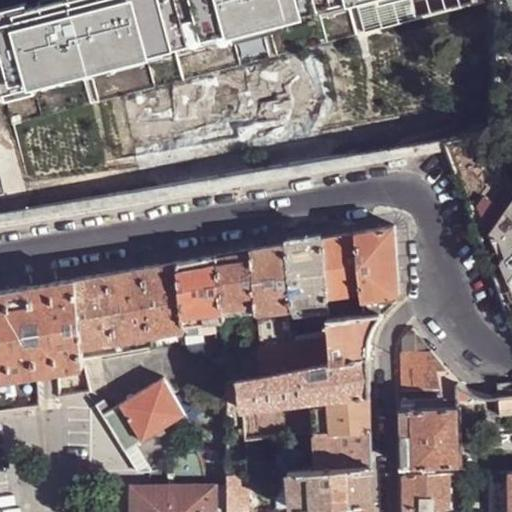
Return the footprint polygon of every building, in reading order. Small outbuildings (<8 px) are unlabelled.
[(53,0),(0,14),(0,70),(7,100),(350,13),(356,35),(486,4),(485,0),(53,0)] [(182,194),(237,185),(235,172),(180,180),(182,194)] [(500,200),(509,206),(511,201),(511,190),(508,187),(500,200)] [(491,232),(509,282),(511,277),(511,201),(509,206),(491,232)] [(373,229),(358,232),(364,293),(365,301),(401,295),(397,226),(390,227),(373,229)] [(324,237),(329,297),(364,293),(358,232),(338,235),(324,237)] [(303,241),(289,243),(295,310),(329,305),(329,297),(324,237),(303,241)] [(269,247),(255,249),(259,304),(260,312),(295,310),(289,243),(269,247)] [(234,252),(220,255),(224,308),(259,304),(255,249),(234,252)] [(197,258),(180,261),(186,323),(200,323),(214,321),(226,320),(224,308),(220,255),(197,258)] [(159,265),(145,267),(152,336),(186,331),(186,323),(180,261),(159,265)] [(124,270),(111,272),(117,342),(152,336),(145,267),(124,270)] [(90,276),(77,279),(82,347),(117,342),(111,272),(90,276)] [(63,281),(53,282),(58,370),(83,366),(82,347),(77,279),(63,281)] [(49,371),(58,370),(53,282),(44,284),(34,285),(40,373),(49,371)] [(0,379),(39,373),(40,373),(34,285),(12,289),(0,291),(0,379)] [(400,301),(401,295),(365,301),(366,314),(381,313),(384,315),(399,303),(400,301)] [(376,326),(384,315),(381,313),(366,314),(330,317),(332,336),(334,362),(372,356),(373,336),(376,327),(376,326)] [(215,332),(214,321),(200,323),(201,333),(215,332)] [(297,341),(295,321),(261,326),(263,346),(297,341)] [(234,327),(226,327),(228,353),(236,352),(234,327)] [(460,397),(460,381),(414,328),(405,336),(402,345),(403,376),(403,408),(460,406),(460,397)] [(153,347),(187,341),(186,331),(152,336),(153,347)] [(300,367),(334,362),(332,336),(297,341),(300,367)] [(300,367),(297,341),(263,346),(263,350),(264,373),(300,367)] [(238,377),(264,373),(263,350),(236,352),(228,353),(230,378),(238,377)] [(223,405),(228,404),(227,379),(230,378),(228,353),(220,354),(227,374),(221,378),(223,405)] [(373,374),(372,356),(334,362),(300,367),(264,373),(238,377),(241,408),(311,401),(373,394),(373,382),(373,374)] [(145,442),(187,415),(165,377),(121,404),(131,418),(145,442)] [(228,409),(241,408),(238,377),(230,378),(227,379),(228,404),(228,409)] [(469,389),(460,381),(460,397),(470,398),(469,389)] [(373,415),(373,394),(311,401),(314,434),(374,430),(373,415)] [(511,394),(501,395),(502,413),(511,412),(511,394)] [(40,405),(40,398),(21,400),(22,407),(40,405)] [(131,418),(121,404),(104,414),(113,429),(131,418)] [(460,406),(403,408),(404,431),(405,455),(405,465),(463,464),(460,406)] [(374,448),(374,430),(314,434),(318,469),(375,466),(374,448)] [(375,482),(375,466),(318,469),(290,471),(292,508),(354,504),(375,503),(375,482)] [(277,509),(292,508),(290,471),(275,472),(277,509)] [(502,472),(488,473),(490,482),(480,483),(482,511),(511,511),(511,487),(511,483),(503,483),(502,472)] [(511,483),(511,472),(502,472),(503,483),(511,483)] [(446,511),(446,507),(452,507),(452,473),(405,474),(405,500),(405,511),(446,511)] [(250,510),(250,474),(229,475),(229,487),(229,511),(250,510)] [(134,511),(215,511),(215,487),(135,487),(135,511),(134,511)] [(375,511),(375,503),(354,504),(354,511),(375,511)]
